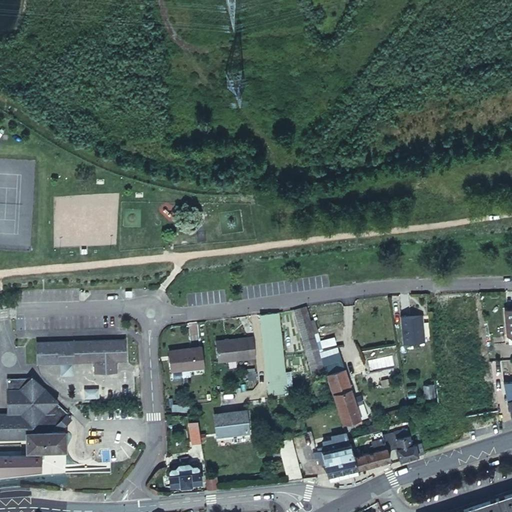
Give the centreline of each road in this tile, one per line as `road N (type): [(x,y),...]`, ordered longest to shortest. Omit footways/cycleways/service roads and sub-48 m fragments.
road 1 (residential): [(151,317),(331,295),(511,285)]
road 2 (secondary): [(511,438),(394,480),(341,509)]
road 3 (secondary): [(272,492),(122,508)]
road 4 (residential): [(14,311),(151,317)]
road 5 (secondary): [(122,508),(0,509)]
